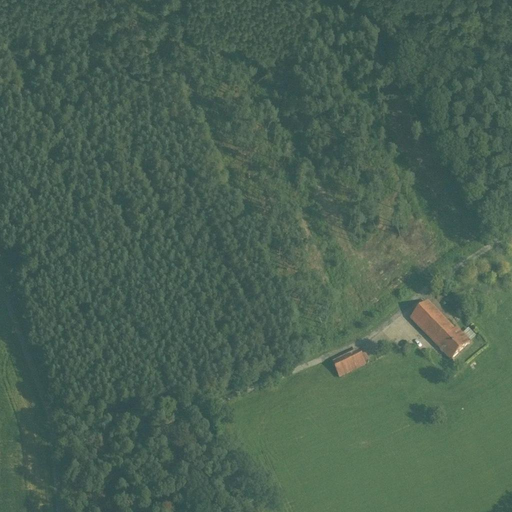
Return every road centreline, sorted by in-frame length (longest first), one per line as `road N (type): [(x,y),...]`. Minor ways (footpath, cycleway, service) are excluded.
road 1 (track): [(511,228),(414,292),(359,340),(207,405),(51,422)]
road 2 (unclassified): [(0,284),(51,422),(58,511)]
